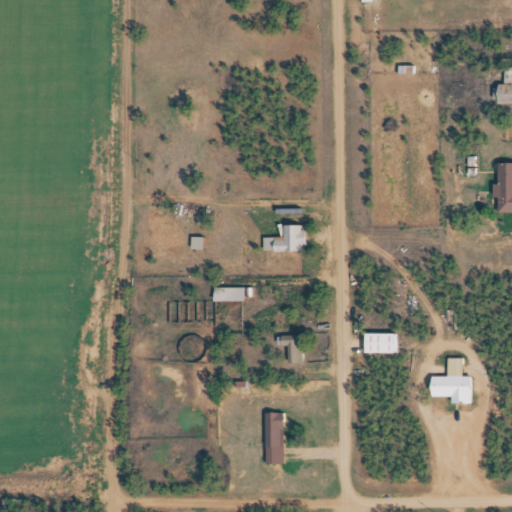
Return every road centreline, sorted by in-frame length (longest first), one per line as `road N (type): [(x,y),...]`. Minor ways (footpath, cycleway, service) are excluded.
road 1 (residential): [(102,511),(118,257),(116,0)]
road 2 (residential): [(346,511),(335,0)]
road 3 (residential): [(347,502),(102,501)]
road 4 (residential): [(511,496),(347,502)]
